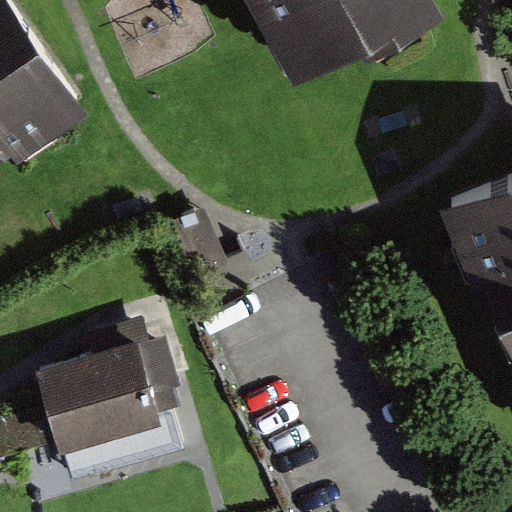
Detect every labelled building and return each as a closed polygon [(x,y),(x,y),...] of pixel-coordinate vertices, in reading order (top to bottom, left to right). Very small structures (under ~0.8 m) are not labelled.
[(0,0),(0,138),(41,109),(50,121),(84,97),(15,0),(0,0)] [(115,0),(117,34),(145,33),(143,0),(115,0)] [(270,0),(300,53),(396,0),(397,0),(404,11),(422,0),(270,0)] [(511,178),(450,205),(466,241),(479,236),(511,310),(511,178)] [(128,333),(17,365),(39,442),(150,410),(128,333)]
